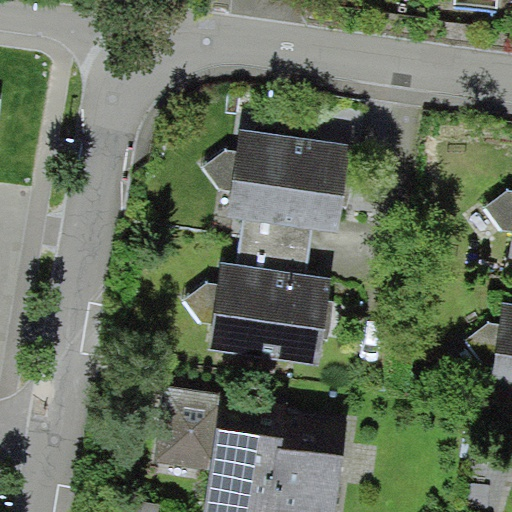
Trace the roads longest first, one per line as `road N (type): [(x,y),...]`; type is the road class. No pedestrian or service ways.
road 1 (residential): [(511,90),(116,36)]
road 2 (residential): [(54,426),(116,36)]
